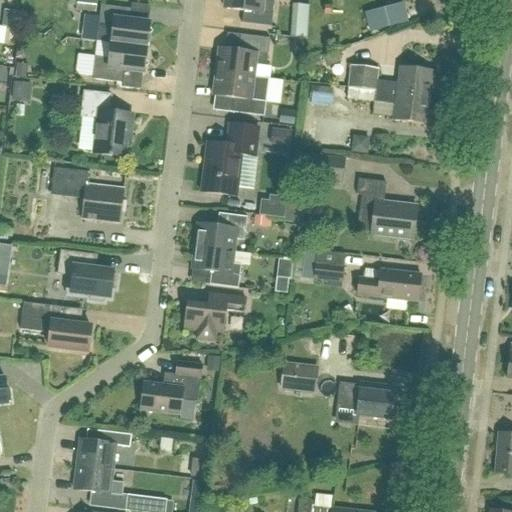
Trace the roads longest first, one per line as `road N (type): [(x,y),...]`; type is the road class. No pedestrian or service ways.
road 1 (residential): [(35,511),(48,408),(151,343),(193,0)]
road 2 (tertiary): [(444,511),(507,0)]
